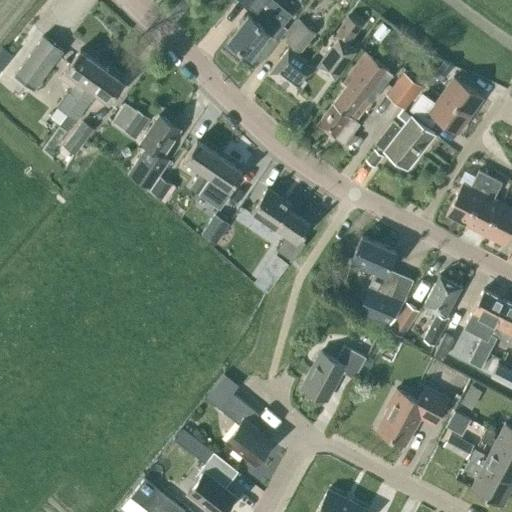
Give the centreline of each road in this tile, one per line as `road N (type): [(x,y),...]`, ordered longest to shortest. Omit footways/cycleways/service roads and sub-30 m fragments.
road 1 (tertiary): [(417,229),(269,138),(131,0)]
road 2 (residential): [(457,511),(306,431)]
